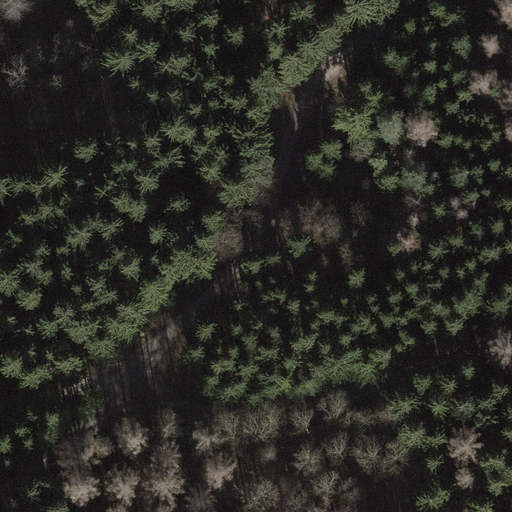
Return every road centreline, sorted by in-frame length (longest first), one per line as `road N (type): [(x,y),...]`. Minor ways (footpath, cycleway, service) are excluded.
road 1 (track): [(425,0),(317,80),(258,241),(130,378)]
road 2 (track): [(130,378),(201,413),(269,416),(511,337)]
road 3 (track): [(130,378),(57,459),(0,492)]
road 4 (track): [(130,378),(0,408)]
